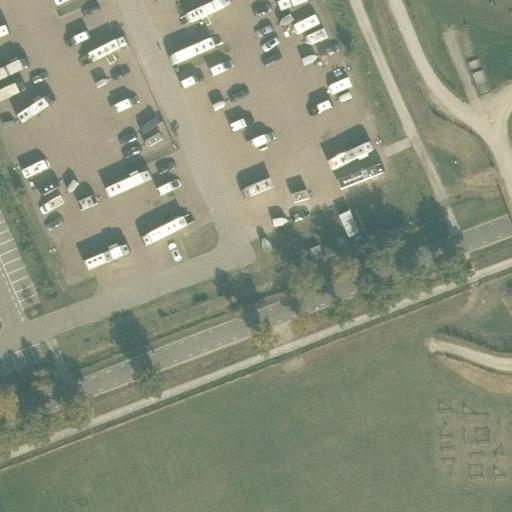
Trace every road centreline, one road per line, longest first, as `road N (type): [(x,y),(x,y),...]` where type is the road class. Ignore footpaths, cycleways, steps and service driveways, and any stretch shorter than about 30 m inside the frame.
road 1 (tertiary): [(0,422),(511,225)]
road 2 (track): [(511,189),(443,196),(354,0)]
road 3 (track): [(418,139),(225,214)]
road 4 (track): [(443,196),(478,303),(449,349)]
road 5 (track): [(393,0),(425,88),(445,109),(482,127)]
road 6 (track): [(451,34),(473,109),(504,172)]
